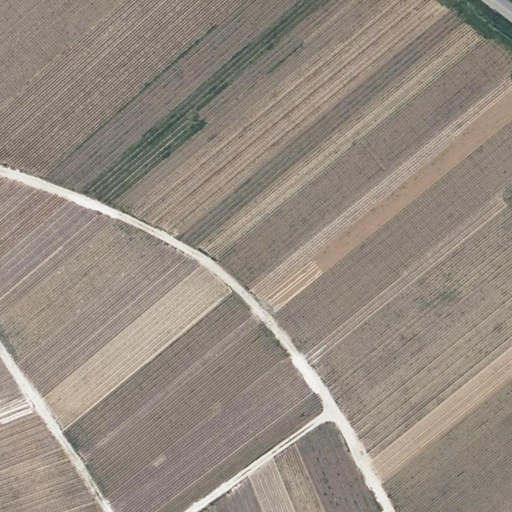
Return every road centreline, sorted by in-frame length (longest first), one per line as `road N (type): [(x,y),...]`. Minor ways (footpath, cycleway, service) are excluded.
road 1 (track): [(0,168),(190,248),(260,307),(305,356),(392,511)]
road 2 (track): [(108,511),(0,345)]
road 3 (track): [(188,511),(334,406)]
